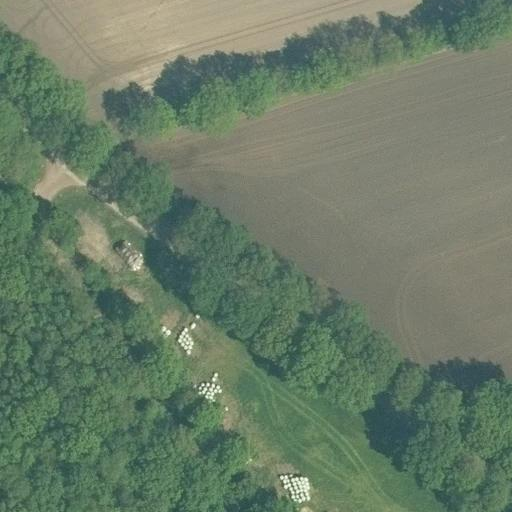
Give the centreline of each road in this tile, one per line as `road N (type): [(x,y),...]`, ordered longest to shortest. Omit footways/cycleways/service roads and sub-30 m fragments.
road 1 (tertiary): [(511,493),(103,189),(0,91)]
road 2 (track): [(40,195),(54,251),(232,511)]
